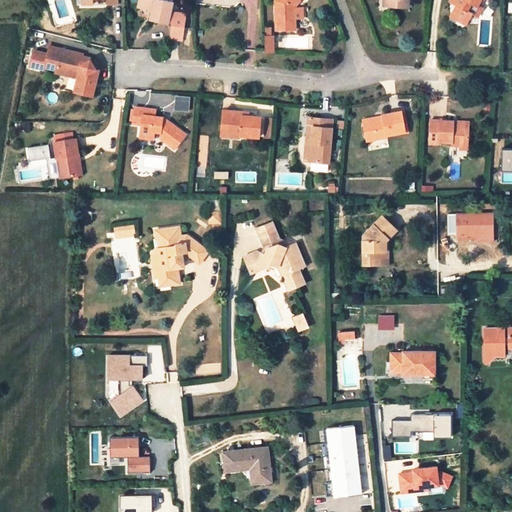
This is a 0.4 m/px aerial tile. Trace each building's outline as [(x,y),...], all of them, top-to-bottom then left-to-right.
[(140,0),(139,8),(153,10),(151,20),(168,24),(169,20),(172,20),(169,33),(178,35),(183,13),(171,10),(172,4),(161,1),(160,0),(140,0)] [(275,0),(277,30),(296,29),(295,25),(295,17),(295,5),(299,0),(275,0)] [(472,13),(475,15),(479,6),(478,5),(480,0),(456,0),(455,3),(458,5),(454,11),(455,17),(462,21),(469,19),(472,13)] [(305,5),(295,5),(295,17),(305,16),(305,5)] [(275,51),(275,35),(271,36),(265,36),(265,51),(275,51)] [(35,50),(31,67),(44,70),(45,67),(56,70),(56,73),(77,78),(74,92),(92,96),(99,70),(96,69),(91,60),(91,57),(83,55),(83,54),(68,50),(63,53),(58,52),(58,47),(50,45),(48,53),(35,50)] [(72,90),(75,79),(69,78),(66,88),(72,90)] [(158,137),(175,149),(186,134),(169,121),(166,124),(163,122),(163,116),(155,115),(156,110),(135,107),(133,123),(140,124),(138,135),(153,137),(153,131),(158,132),(158,137)] [(260,117),(248,116),(242,116),(243,112),(223,110),(221,136),(240,137),(240,135),(258,136),(260,117)] [(382,115),(383,117),(383,119),(364,123),(367,141),(386,138),(386,136),(404,132),(401,112),(382,115)] [(270,137),(272,118),(265,117),(264,137),(270,137)] [(316,118),(308,118),(303,160),(307,161),(311,126),(315,126),(316,118)] [(315,126),(311,126),(307,161),(328,163),(332,120),(316,118),(315,126)] [(438,141),(439,121),(429,120),(428,140),(438,141)] [(453,122),(439,121),(438,141),(452,142),(451,144),(461,145),(468,145),(469,126),(453,125),(453,122)] [(78,175),(75,155),(79,154),(77,139),(73,139),(56,141),(58,157),(61,178),(78,175)] [(50,144),(29,147),(31,160),(47,158),(48,159),(50,178),(60,176),(61,178),(58,157),(52,158),(50,144)] [(511,148),(502,148),(501,170),(511,170),(511,148)] [(222,222),(222,211),(211,212),(212,222),(222,222)] [(383,216),(364,235),(364,263),(382,263),(382,250),(386,250),(386,240),(388,238),(397,229),(383,216)] [(244,257),(249,269),(260,264),(267,268),(269,269),(272,264),(278,267),(282,276),(284,275),(287,280),(285,283),(288,291),(305,283),(299,268),(305,265),(296,244),(286,248),(281,246),(283,241),(279,240),(272,222),(256,229),(265,249),(267,250),(264,256),(256,252),(244,257)] [(127,237),(125,227),(114,229),(116,239),(127,237)] [(182,236),(181,231),(169,233),(169,228),(156,230),(157,239),(160,241),(160,248),(156,249),(153,254),(155,264),(159,263),(161,277),(170,276),(171,285),(181,283),(179,268),(179,267),(176,267),(176,265),(179,260),(185,259),(184,250),(198,261),(206,248),(189,235),(182,236)] [(210,250),(206,248),(198,261),(201,263),(210,250)] [(176,267),(179,267),(179,268),(185,267),(185,259),(179,260),(176,265),(176,267)] [(249,269),(252,275),(267,268),(260,264),(249,269)] [(171,285),(170,276),(161,277),(162,286),(171,285)] [(309,326),(303,314),(294,318),(299,331),(309,326)] [(505,356),(505,345),(509,345),(509,348),(511,348),(511,328),(509,329),(509,338),(505,338),(505,329),(485,329),(486,356),(505,356)] [(354,331),(338,332),(339,339),(344,339),(355,338),(354,331)] [(391,353),(391,372),(403,372),(403,374),(434,374),(435,352),(403,351),(403,353),(391,353)] [(148,355),(108,355),(108,379),(120,379),(120,394),(111,400),(121,415),(142,400),(132,385),(129,385),(129,379),(142,379),(142,366),(147,366),(148,355)] [(410,420),(392,420),(391,437),(411,437),(411,432),(433,432),(433,437),(451,436),(451,414),(410,415),(410,420)] [(329,441),(335,496),(362,494),(354,425),(327,428),(329,441)] [(139,436),(110,437),(110,457),(127,457),(128,472),(150,472),(150,455),(139,456),(139,436)] [(253,483),(272,482),(269,459),(261,460),(261,456),(264,456),(263,447),(223,451),(225,471),(251,468),(253,483)] [(413,473),(399,474),(401,493),(415,491),(415,488),(441,485),(447,487),(451,477),(440,472),(436,473),(436,467),(412,470),(413,473)] [(155,494),(124,494),(124,508),(136,507),(135,511),(151,511),(152,507),(155,507),(155,494)]
